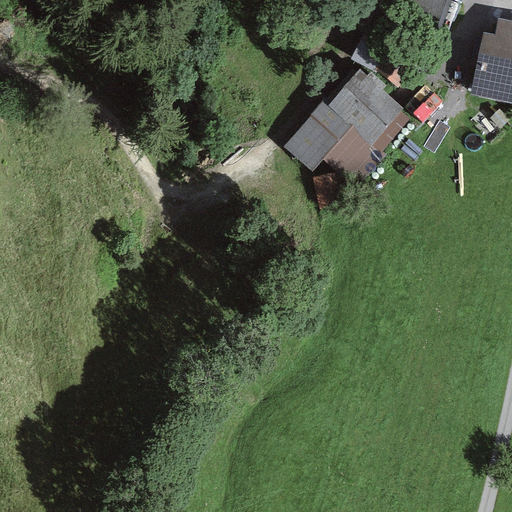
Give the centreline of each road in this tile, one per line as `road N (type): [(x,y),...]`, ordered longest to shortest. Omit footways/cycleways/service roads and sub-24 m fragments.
road 1 (track): [(0,65),(83,98),(116,122),(168,190),(202,192),(241,172),(293,115),(377,0)]
road 2 (track): [(511,390),(484,511)]
